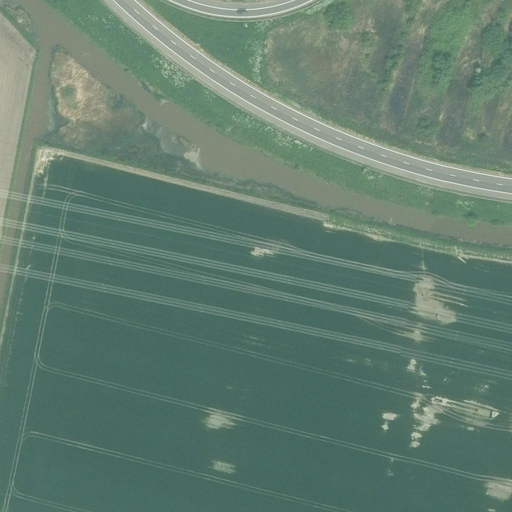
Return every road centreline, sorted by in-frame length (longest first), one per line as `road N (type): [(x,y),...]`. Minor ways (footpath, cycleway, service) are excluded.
road 1 (motorway): [(121,0),(187,56),(301,122),(391,159),(511,186)]
road 2 (motorway): [(303,0),(235,13),(178,0)]
